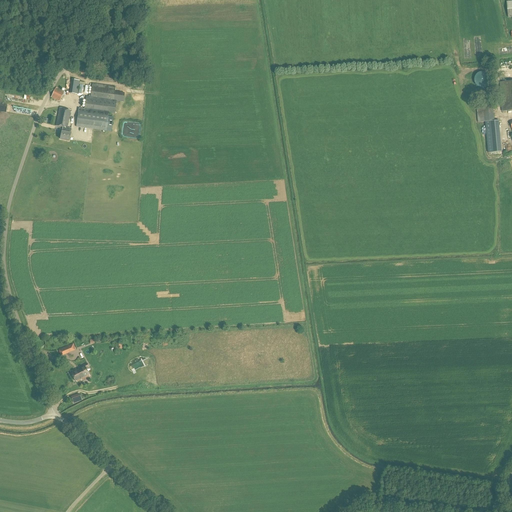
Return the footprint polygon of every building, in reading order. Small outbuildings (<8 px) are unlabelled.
[(125,83),(126,77),(95,72),(94,77),(101,78),(101,80),(125,83)] [(482,88),(483,88),(485,88),(486,87),(487,87),(488,86),(489,84),(490,83),(490,82),(490,81),(490,79),(490,78),(489,77),(489,75),(488,74),(487,73),(486,73),(484,72),(483,72),(482,72),(480,72),(479,73),(478,73),(477,74),(476,75),(475,76),(474,77),(474,79),(474,80),(474,81),(474,83),(475,84),(476,85),(477,86),(478,87),(479,88),(480,88),(482,88)] [(85,90),(85,86),(79,85),(79,80),(71,79),(69,93),(77,94),(78,89),(85,90)] [(502,111),(511,110),(511,81),(500,82),(502,111)] [(123,102),(124,93),(115,91),(115,87),(92,83),(90,95),(89,95),(89,97),(86,96),(84,109),(115,114),(116,101),(123,102)] [(59,102),(64,92),(55,88),(51,97),(59,102)] [(494,121),(493,106),(493,105),(485,106),(476,106),(478,123),(485,122),(486,130),(488,153),(500,152),(502,152),(501,137),(500,125),(499,120),(494,121)] [(70,133),(71,129),(67,128),(71,110),(59,108),(56,126),(63,127),(62,131),(60,139),(69,141),(70,133)] [(106,131),(108,116),(78,112),(76,127),(106,131)] [(59,350),(61,356),(67,354),(64,347),(59,350)] [(89,368),(87,363),(79,367),(78,368),(79,369),(76,371),(75,369),(72,371),(73,372),(70,373),(75,382),(76,381),(76,382),(81,380),(81,381),(90,376),(86,369),(89,368)] [(58,383),(70,379),(67,369),(55,373),(58,383)] [(76,394),(71,397),(73,404),(82,400),(80,395),(77,396),(76,394)]
